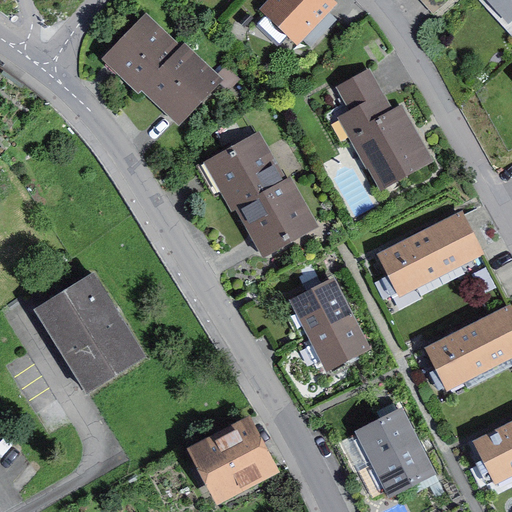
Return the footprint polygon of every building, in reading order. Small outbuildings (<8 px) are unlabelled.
[(336,20),(329,13),(336,5),(330,0),(268,0),(258,11),(296,47),(302,41),(309,48),(336,20)] [(511,0),(475,0),(511,38),(511,0)] [(180,48),(144,14),(99,62),(135,96),(138,93),(180,48)] [(224,66),(216,74),(184,44),(180,48),(138,93),(177,129),(218,85),(226,93),(239,79),(224,66)] [(392,111),(368,69),(333,89),(347,114),(334,121),(376,194),(432,161),(400,106),(392,111)] [(258,133),(201,166),(228,213),(231,211),(286,180),(258,133)] [(319,228),(290,178),(286,180),(231,211),(260,261),(319,228)] [(375,257),(386,278),(379,281),(389,300),(395,296),(398,301),(463,267),(485,308),(502,300),(480,258),(484,255),(461,212),(375,257)] [(82,399),(144,360),(92,277),(29,315),(82,399)] [(333,279),(321,285),(317,277),(302,285),(306,293),(286,303),(304,338),(350,314),(333,279)] [(511,310),(509,305),(506,307),(502,300),(485,308),(489,316),(422,352),(433,373),(426,377),(435,394),(442,391),(444,394),(511,359),(511,310)] [(350,314),(304,338),(323,375),(369,351),(350,314)] [(368,466),(417,441),(401,410),(397,412),(393,404),(375,413),(379,421),(352,434),(368,466)] [(212,510),(276,475),(246,420),(182,455),(212,510)] [(511,422),(469,445),(479,464),(472,468),(482,487),(489,483),(492,489),(511,478),(511,422)] [(386,500),(412,487),(416,494),(431,486),(437,496),(445,491),(435,472),(433,472),(417,441),(368,466),(386,500)]
